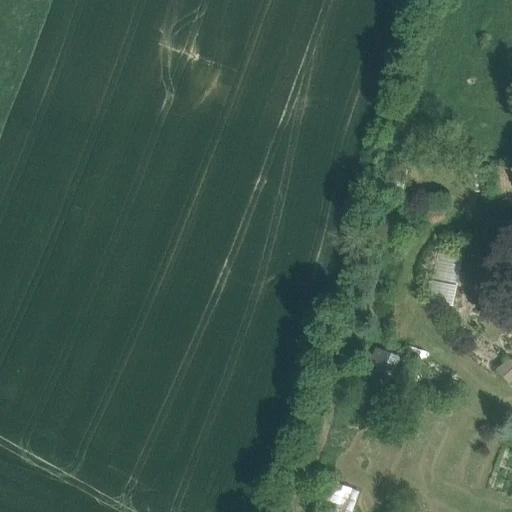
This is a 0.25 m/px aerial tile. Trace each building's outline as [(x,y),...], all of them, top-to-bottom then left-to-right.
[(455,307),(464,256),(438,251),(428,302),(455,307)] [(360,396),(387,407),(405,360),(379,350),(360,396)] [(511,380),(511,363),(509,361),(498,370),(510,383),(511,380)] [(328,501),(347,507),(352,489),(333,483),(328,501)] [(323,511),(344,511),(347,507),(328,501),(323,511)]
